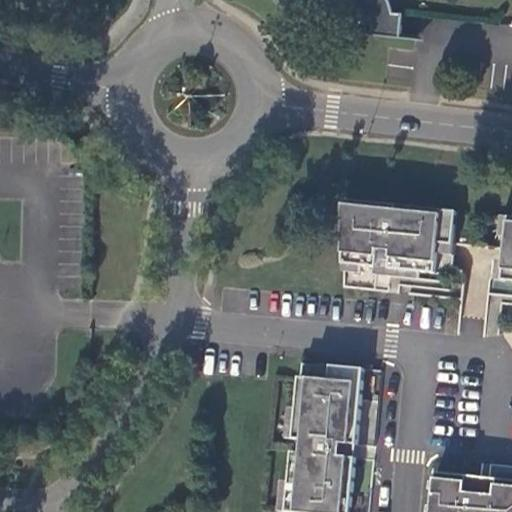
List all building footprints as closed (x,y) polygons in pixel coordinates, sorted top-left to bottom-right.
[(511,0),(283,0),(298,10),(302,2),(305,0),(351,0),(356,6),(358,15),(365,16),(365,24),(395,27),(396,5),(388,4),(387,0),(511,0),(511,11),(510,20),(511,20),(511,0)] [(456,212),(342,201),(341,265),(375,268),(377,268),(378,251),(391,252),(390,270),(436,274),(438,254),(438,244),(453,246),(456,212)] [(511,217),(508,217),(502,281),(511,281),(511,217)] [(438,244),(438,254),(452,256),(453,246),(438,244)] [(377,268),(375,268),(374,276),(390,277),(390,270),(391,252),(378,251),(377,268)] [(329,381),(330,366),(320,365),(319,380),(329,381)] [(319,380),(300,378),(300,379),(294,441),(304,441),(302,453),(293,452),(287,511),(351,511),(357,459),(342,458),(343,445),(358,446),(365,370),(330,366),(329,381),(319,380)] [(342,458),(357,459),(358,446),(343,445),(342,458)] [(468,476),(437,473),(432,511),(511,511),(511,480),(497,479),(495,496),(467,493),(468,476)]
